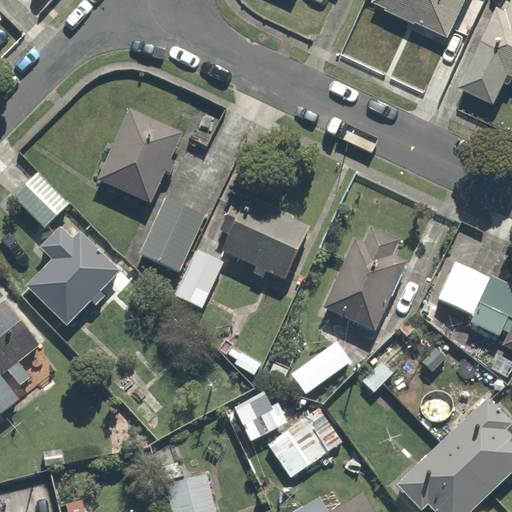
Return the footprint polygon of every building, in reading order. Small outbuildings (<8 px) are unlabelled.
[(374,0),(373,3),(448,38),(466,0),(374,0)] [(511,7),(510,12),(499,6),(459,87),(497,105),(511,74),(511,7)] [(183,133),(128,110),(97,183),(152,206),(183,133)] [(24,213),(44,234),(71,208),(39,174),(2,208),(15,222),(24,213)] [(225,238),(218,253),(284,284),(311,227),(236,192),(216,234),(225,238)] [(205,215),(166,196),(138,256),(177,275),(205,215)] [(371,224),(363,242),(354,238),(322,312),(375,335),(408,262),(396,257),(404,239),(371,224)] [(38,250),(49,262),(23,287),(61,327),(119,272),(81,232),(72,240),(61,228),(38,250)] [(225,263),(197,250),(174,298),(203,312),(225,263)] [(469,327),(506,345),(511,348),(511,294),(455,267),(441,298),(476,314),(469,327)] [(7,304),(0,309),(0,413),(19,399),(12,390),(29,377),(16,360),(37,344),(7,304)] [(336,343),(291,376),(305,396),(350,363),(336,343)] [(262,363),(231,349),(221,371),(251,385),(262,363)] [(290,367),(270,361),(262,390),(282,395),(290,367)] [(393,486),(416,511),(422,511),(426,509),(428,511),(468,511),(511,472),(511,425),(488,399),(393,486)] [(318,408),(283,434),(308,469),(343,444),(318,408)] [(216,511),(207,477),(165,489),(170,511),(216,511)] [(377,511),(367,493),(331,511),(377,511)]
